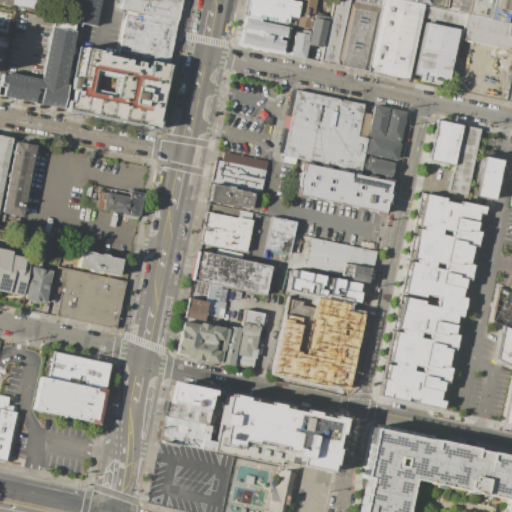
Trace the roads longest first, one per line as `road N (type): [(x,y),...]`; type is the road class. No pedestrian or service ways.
road 1 (residential): [(511,439),(175,370),(0,322)]
road 2 (residential): [(338,511),(423,101)]
road 3 (residential): [(511,120),(205,54)]
road 4 (residential): [(185,153),(0,112)]
